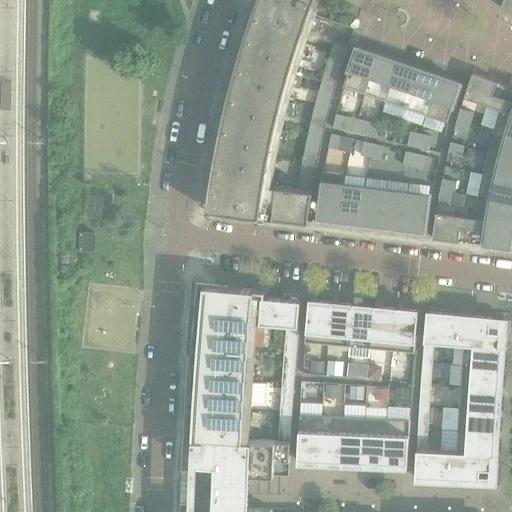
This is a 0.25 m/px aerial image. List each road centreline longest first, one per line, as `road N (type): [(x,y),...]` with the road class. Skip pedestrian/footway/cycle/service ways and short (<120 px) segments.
road 1 (residential): [(511,278),(174,236)]
road 2 (residential): [(153,511),(174,236)]
road 3 (residential): [(174,236),(192,109),(223,0)]
